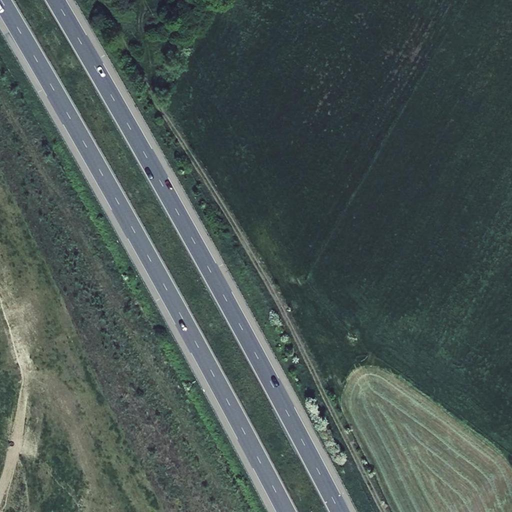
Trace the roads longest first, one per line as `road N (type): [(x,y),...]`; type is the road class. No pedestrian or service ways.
road 1 (track): [(374,511),(269,304),(87,0)]
road 2 (motorway): [(0,0),(285,511)]
road 3 (motorway): [(339,511),(55,0)]
